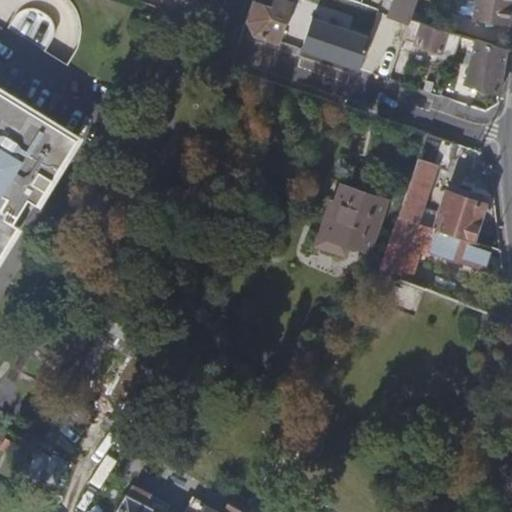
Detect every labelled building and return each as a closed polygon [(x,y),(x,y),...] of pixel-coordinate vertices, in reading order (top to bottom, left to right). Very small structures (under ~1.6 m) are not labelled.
[(255,35),(281,44),(294,4),(282,0),(276,0),(273,9),(256,3),(249,22),(255,35)] [(410,24),(411,20),(417,0),(394,0),(389,17),(410,24)] [(511,0),(476,0),(474,22),(509,29),(511,7),(511,0)] [(301,50),(361,71),(373,37),(313,16),(301,50)] [(462,36),(411,20),(404,41),(455,57),(458,48),(462,36)] [(500,95),(506,50),(462,36),(458,48),(474,53),(465,84),(500,95)] [(0,264),(9,250),(12,251),(29,223),(26,221),(31,213),(24,209),(34,193),(43,198),(81,137),(0,88),(0,264)] [(457,145),(427,135),(398,216),(417,223),(437,167),(448,171),(457,145)] [(341,184),(323,236),(369,252),(387,200),(341,184)] [(448,191),(435,228),(473,241),(485,205),(448,191)] [(417,223),(398,216),(378,271),(379,271),(408,282),(421,246),(426,231),(436,234),(431,250),(484,268),(490,247),(473,241),(435,228),(417,223)] [(426,231),(421,246),(431,250),(436,234),(426,231)] [(495,315),(470,306),(464,322),(489,332),(495,315)] [(143,465),(116,511),(246,511),(230,503),(224,511),(217,511),(192,499),(185,511),(157,511),(145,505),(150,495),(142,490),(149,476),(152,471),(143,465)]
